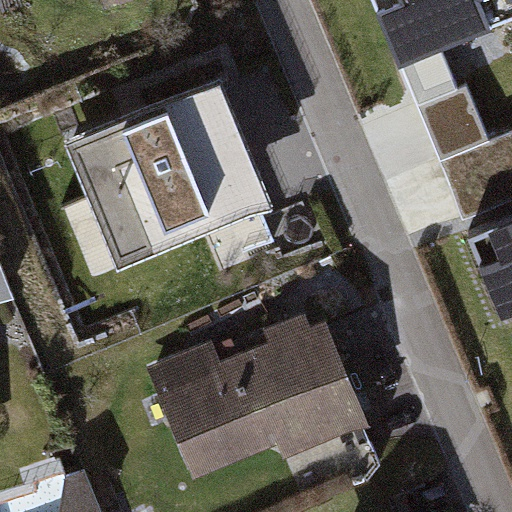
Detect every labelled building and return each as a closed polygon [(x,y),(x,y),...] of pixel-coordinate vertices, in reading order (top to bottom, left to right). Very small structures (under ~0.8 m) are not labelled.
[(511,0),(395,0),(416,49),(479,24),(485,38),(511,26),(511,0)] [(124,240),(253,187),(211,86),(82,139),(124,240)] [(502,306),(511,302),(511,208),(469,226),(502,306)] [(0,294),(13,291),(0,259),(0,294)] [(326,323),(312,328),(306,313),(269,329),(276,344),(220,367),(211,346),(156,369),(197,468),(315,420),(321,434),(364,416),(326,323)]
